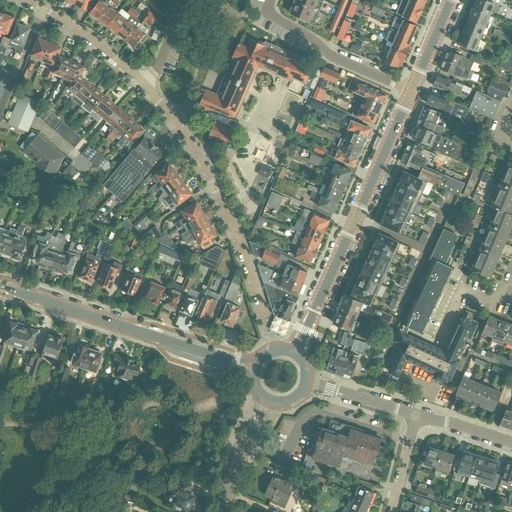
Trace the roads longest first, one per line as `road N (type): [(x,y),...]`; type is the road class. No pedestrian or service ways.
road 1 (residential): [(293,353),(411,89)]
road 2 (residential): [(255,367),(0,286)]
road 3 (residential): [(261,315),(199,156),(143,84)]
road 4 (residential): [(411,89),(331,56),(271,16),(270,0)]
road 5 (residential): [(143,84),(81,31),(26,0)]
road 6 (residential): [(217,511),(268,398)]
